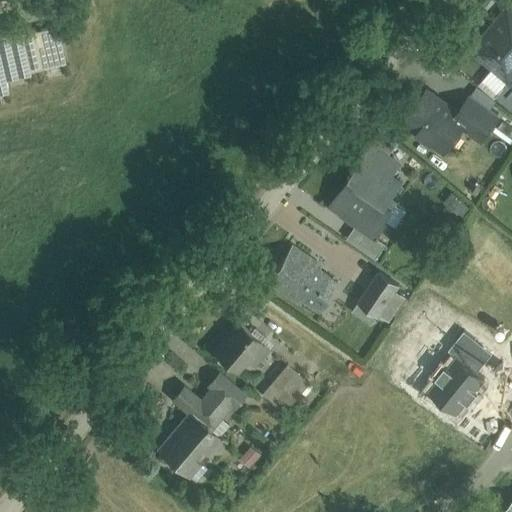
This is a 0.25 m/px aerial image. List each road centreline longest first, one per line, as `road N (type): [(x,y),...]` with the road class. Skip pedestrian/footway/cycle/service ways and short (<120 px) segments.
road 1 (residential): [(4,511),(427,0)]
road 2 (unknown): [(210,262),(339,363)]
